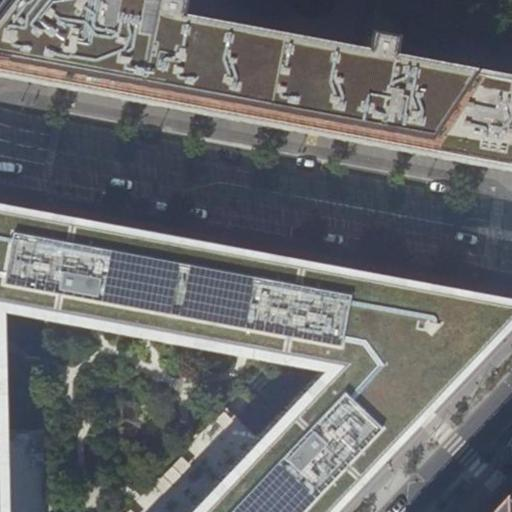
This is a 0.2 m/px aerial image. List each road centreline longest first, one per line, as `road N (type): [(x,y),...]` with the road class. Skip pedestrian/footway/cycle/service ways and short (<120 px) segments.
road 1 (residential): [(511,238),(28,151)]
road 2 (residential): [(401,511),(511,397)]
